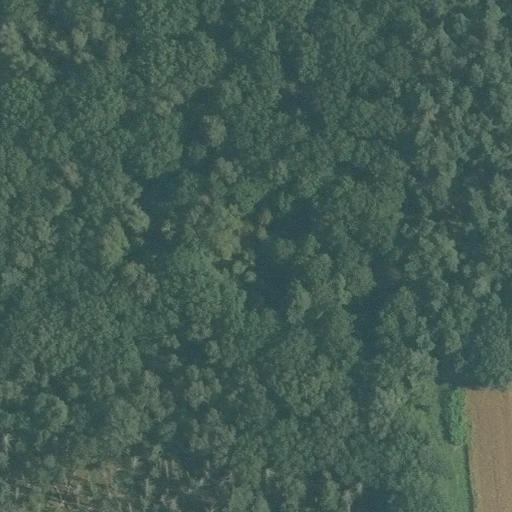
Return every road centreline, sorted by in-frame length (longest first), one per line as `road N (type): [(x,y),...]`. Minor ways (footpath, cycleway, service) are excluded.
road 1 (track): [(0,380),(511,377)]
road 2 (track): [(0,71),(40,93),(202,144),(300,158),(416,139)]
road 3 (track): [(391,375),(433,0)]
